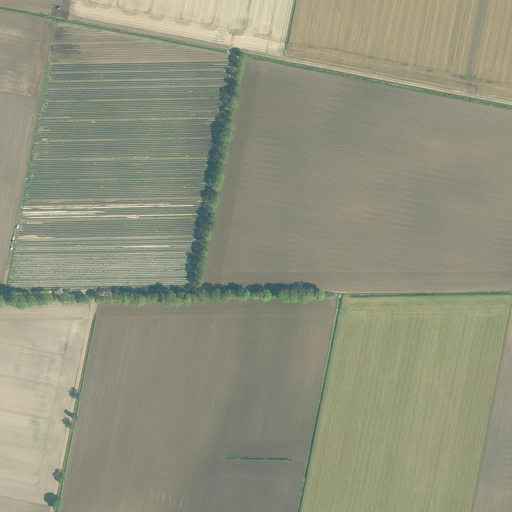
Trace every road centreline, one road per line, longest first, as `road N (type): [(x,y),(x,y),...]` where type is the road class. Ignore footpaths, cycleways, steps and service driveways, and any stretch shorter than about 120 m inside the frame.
road 1 (track): [(239,51),(193,289),(94,290),(51,511)]
road 2 (track): [(511,103),(65,17)]
